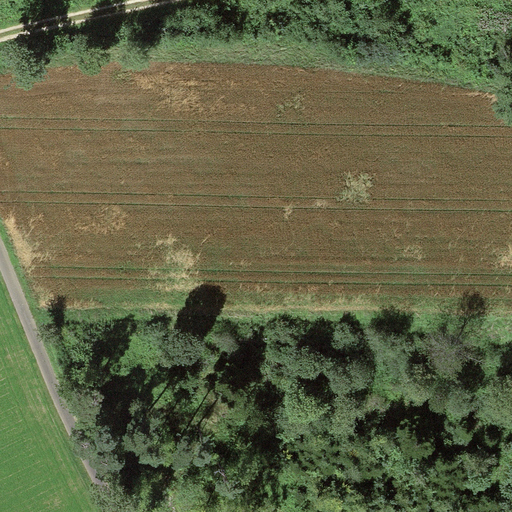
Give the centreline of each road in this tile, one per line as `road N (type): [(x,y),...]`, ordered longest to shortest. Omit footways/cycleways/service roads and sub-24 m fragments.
road 1 (track): [(0,252),(113,511)]
road 2 (track): [(0,36),(157,0)]
